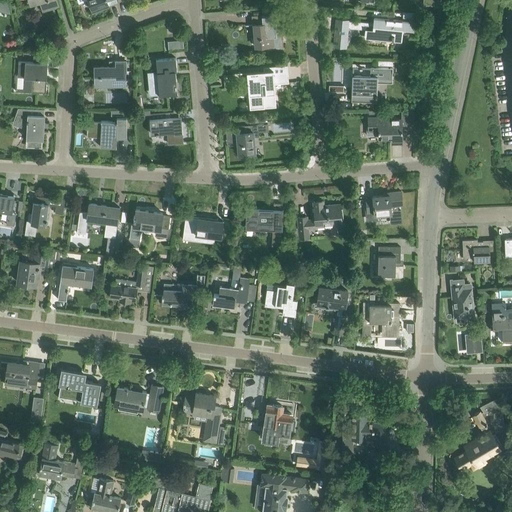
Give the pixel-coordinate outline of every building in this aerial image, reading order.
[(59,6),(56,0),(29,0),(30,4),(40,1),(43,10),(59,6)] [(77,0),(79,3),(86,0),(88,0),(92,10),(109,4),(107,0),(77,0)] [(275,15),(262,16),(262,24),(255,25),(255,26),(256,46),(256,47),(269,46),(269,48),(281,47),(279,27),(279,22),(279,21),(275,21),(275,15)] [(413,30),(414,22),(374,18),(374,23),(349,20),(349,19),(335,18),(332,47),(346,48),(348,28),(376,30),(375,37),(384,38),(384,40),(394,40),(394,36),(401,36),(402,29),(413,30)] [(19,61),(18,75),(24,75),(23,90),(31,90),(44,91),(45,72),(47,72),(48,56),(34,55),(33,62),(25,61),(19,61)] [(150,83),(150,85),(150,88),(151,90),(152,92),(154,94),(156,95),(158,96),(160,97),(163,97),(163,93),(176,92),(174,71),(177,71),(176,57),(156,59),(157,72),(157,73),(155,75),(153,76),(152,78),(151,81),(150,83)] [(127,60),(115,61),(115,66),(94,67),(94,87),(126,87),(126,74),(127,74),(127,60)] [(254,71),(247,72),(247,73),(249,95),(252,95),(253,107),(253,108),(264,107),(264,104),(275,103),(273,84),(289,82),(287,65),(263,67),(264,71),(254,71)] [(353,93),(352,100),(376,101),(376,102),(377,102),(377,97),(378,97),(378,93),(377,93),(378,77),(386,77),(386,82),(392,82),(392,83),(393,68),(392,68),(392,69),(372,68),(372,67),(371,67),(371,76),(354,76),(354,75),(353,75),(352,93),(353,93)] [(43,139),(45,115),(42,115),(42,110),(44,110),(44,109),(18,108),(12,124),(13,124),(14,122),(29,127),(28,147),(42,147),(42,139),(43,139)] [(178,116),(149,118),(151,134),(167,132),(168,144),(183,142),(182,122),(179,122),(178,116)] [(87,125),(87,128),(87,136),(87,132),(101,133),(100,145),(100,146),(116,147),(117,146),(116,146),(117,137),(116,137),(116,136),(124,135),(124,137),(127,137),(127,117),(126,117),(126,118),(118,118),(118,117),(117,117),(117,121),(115,120),(115,121),(101,120),(101,121),(102,121),(102,122),(88,121),(87,125)] [(382,117),(368,117),(368,135),(378,135),(378,138),(391,138),(391,143),(402,143),(402,129),(400,130),(400,125),(402,125),(402,118),(382,119),(382,117)] [(244,125),(225,127),(226,129),(227,128),(228,140),(240,139),(240,144),(238,144),(239,154),(255,153),(253,132),(258,132),(258,126),(244,127),(244,125)] [(367,207),(365,207),(366,219),(377,218),(377,215),(390,214),(391,223),(403,222),(402,210),(398,210),(398,205),(403,204),(402,191),(389,192),(389,194),(373,196),(373,198),(366,198),(367,207)] [(0,210),(12,212),(14,196),(0,194),(0,210)] [(55,212),(63,213),(65,199),(36,196),(35,202),(31,202),(33,202),(30,223),(37,224),(37,225),(45,226),(45,225),(46,225),(49,204),(56,205),(55,212)] [(317,226),(332,225),(333,232),(343,232),(341,204),(324,206),(323,201),(314,201),(315,219),(307,220),(307,216),(298,217),(299,227),(290,228),(291,235),(299,235),(299,238),(309,237),(309,228),(317,227),(317,226)] [(246,208),(245,227),(273,228),(272,236),(282,236),(282,229),(283,229),(283,209),(282,209),(283,203),(273,202),(273,209),(246,208)] [(72,223),(72,229),(77,230),(77,232),(85,234),(87,219),(106,222),(104,236),(116,238),(117,227),(119,210),(119,207),(109,206),(89,203),(88,213),(79,212),(78,224),(72,223)] [(131,224),(130,237),(139,239),(141,226),(157,228),(156,235),(166,236),(169,217),(162,216),(162,213),(136,210),(134,224),(131,224)] [(197,218),(195,234),(221,237),(224,221),(197,218)] [(490,262),(489,252),(489,247),(481,247),(481,245),(482,244),(482,242),(477,242),(477,240),(462,240),(463,258),(473,257),(474,262),(490,262)] [(379,246),(378,265),(378,275),(395,275),(396,262),(400,262),(401,247),(379,246)] [(46,268),(48,254),(36,253),(36,254),(25,252),(24,260),(21,260),(18,282),(23,283),(23,285),(30,286),(31,284),(36,285),(38,269),(39,269),(40,267),(46,268)] [(91,285),(93,266),(72,264),(72,262),(63,261),(58,299),(66,300),(69,282),(75,283),(91,285)] [(138,281),(137,280),(117,278),(115,279),(114,283),(112,283),(110,297),(120,298),(119,300),(131,302),(132,300),(136,300),(137,289),(145,290),(151,291),(154,266),(142,265),(141,268),(140,267),(138,281)] [(198,274),(197,285),(205,286),(205,275),(198,274)] [(214,293),(212,304),(234,307),(235,299),(246,300),(247,300),(254,301),(256,285),(249,283),(250,278),(240,276),(240,279),(239,279),(239,280),(232,279),(231,287),(220,285),(219,294),(214,293)] [(452,279),(455,317),(457,317),(457,316),(463,316),(475,315),(472,282),(464,283),(464,278),(452,279)] [(267,289),(265,306),(276,307),(276,305),(284,306),(283,314),(296,315),(298,300),(293,299),(295,284),(287,282),(286,286),(278,285),(277,290),(267,289)] [(170,303),(181,304),(181,307),(191,308),(191,309),(192,309),(193,297),(194,285),(165,283),(164,288),(162,288),(161,303),(163,303),(163,305),(170,305),(170,303)] [(319,287),(317,304),(342,307),(340,316),(337,316),(334,333),(344,335),(346,317),(344,317),(347,291),(319,287)] [(364,311),(364,334),(371,335),(372,320),(386,320),(385,334),(383,334),(383,335),(397,335),(397,315),(399,315),(400,303),(390,302),(390,305),(374,305),(374,302),(370,302),(370,311),(364,311)] [(511,308),(492,309),(493,329),(502,329),(503,341),(511,340),(511,308)] [(479,339),(468,340),(469,350),(472,350),(472,353),(481,352),(479,333),(478,333),(479,339)] [(8,363),(6,384),(35,388),(38,361),(28,360),(28,367),(23,366),(23,364),(0,362),(8,363)] [(101,383),(85,380),(87,372),(62,367),(59,384),(60,384),(58,396),(81,400),(81,401),(97,404),(101,383)] [(98,379),(99,372),(88,370),(87,378),(98,379)] [(117,386),(114,405),(119,406),(119,408),(138,412),(139,409),(144,410),(144,408),(148,409),(148,408),(159,410),(163,386),(152,384),(150,393),(146,392),(147,391),(117,386)] [(221,407),(214,406),(215,395),(197,392),(196,397),(186,395),(183,412),(207,415),(207,417),(206,416),(203,440),(217,442),(220,419),(219,419),(221,407)] [(265,424),(263,438),(277,440),(278,432),(289,434),(290,428),(294,429),(295,420),(291,419),(291,413),(281,412),(282,406),(268,404),(265,424)] [(466,450),(452,458),(459,470),(470,464),(473,469),(487,461),(484,456),(501,447),(491,430),(499,429),(503,429),(502,425),(501,405),(483,406),(483,407),(485,407),(485,410),(480,413),(479,411),(473,415),(483,434),(463,445),(466,450)] [(344,422),(343,450),(353,450),(353,439),(366,440),(366,437),(374,437),(374,434),(380,434),(385,444),(382,446),(387,456),(402,448),(397,439),(396,439),(388,422),(366,421),(366,411),(353,410),(353,422),(344,422)] [(147,422),(145,440),(161,442),(164,424),(147,422)] [(0,429),(0,452),(5,454),(5,453),(10,454),(10,456),(22,458),(26,442),(7,438),(8,431),(0,429)] [(77,457),(76,462),(56,459),(58,444),(46,441),(39,473),(61,477),(62,474),(80,478),(84,458),(77,457)] [(325,450),(318,449),(318,450),(316,460),(309,459),(308,466),(322,468),(326,468),(327,460),(323,460),(323,459),(324,456),(325,456),(326,451),(324,451),(325,450)] [(198,451),(196,457),(208,460),(210,454),(198,451)] [(195,459),(194,465),(208,467),(209,461),(195,459)] [(206,511),(213,485),(199,481),(196,495),(168,488),(171,475),(152,470),(149,484),(159,486),(153,510),(159,511),(176,511),(178,505),(198,510),(197,511),(206,511)] [(283,511),(284,508),(285,508),(287,496),(286,495),(287,488),(291,488),(290,489),(307,491),(309,478),(286,475),(286,474),(262,471),(260,485),(266,485),(262,511),(283,511)] [(92,506),(94,506),(93,510),(94,511),(107,511),(108,509),(119,511),(122,496),(112,494),(115,480),(100,477),(97,491),(95,491),(92,506)] [(131,484),(126,502),(134,504),(139,486),(131,484)]
